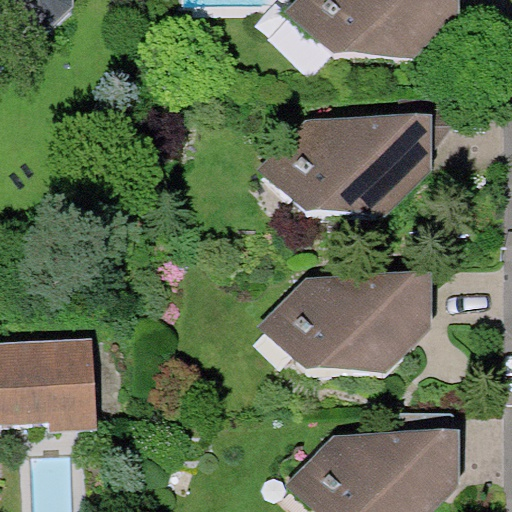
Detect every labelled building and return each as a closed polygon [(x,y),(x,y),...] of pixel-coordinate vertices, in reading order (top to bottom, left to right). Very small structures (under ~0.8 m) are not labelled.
[(469,14),(467,0),(321,0),(299,16),(364,68),(424,61),(469,14)] [(449,171),(431,135),(321,137),(277,184),(339,241),(395,236),(449,171)] [(433,344),(434,296),(310,295),(263,341),(334,387),(390,393),(433,344)] [(98,353),(0,351),(0,434),(97,437),(98,353)] [(458,511),(464,506),(466,455),(341,450),(292,495),(307,511),(458,511)]
